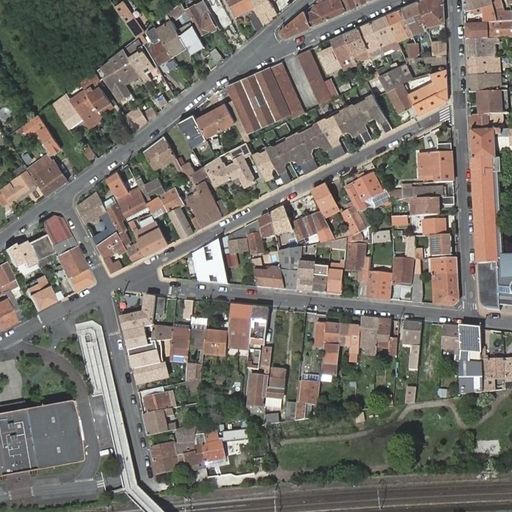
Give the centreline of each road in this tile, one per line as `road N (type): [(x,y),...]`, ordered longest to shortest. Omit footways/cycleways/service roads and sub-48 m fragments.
road 1 (residential): [(458,107),(143,271)]
road 2 (residential): [(192,288),(469,318)]
road 3 (residential): [(263,56),(214,79),(62,198)]
road 4 (residential): [(469,318),(458,107)]
road 5 (residential): [(0,497),(146,476)]
road 6 (residential): [(114,334),(146,476)]
road 7 (residential): [(263,56),(393,0)]
